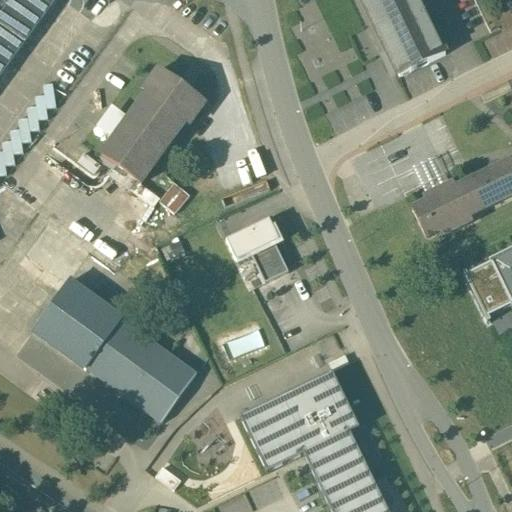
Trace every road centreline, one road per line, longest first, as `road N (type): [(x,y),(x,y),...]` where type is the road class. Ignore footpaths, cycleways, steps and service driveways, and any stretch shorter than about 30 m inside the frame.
road 1 (unclassified): [(479,511),(382,337),(307,163)]
road 2 (residential): [(307,163),(511,65)]
road 3 (unclassified): [(307,163),(257,0)]
